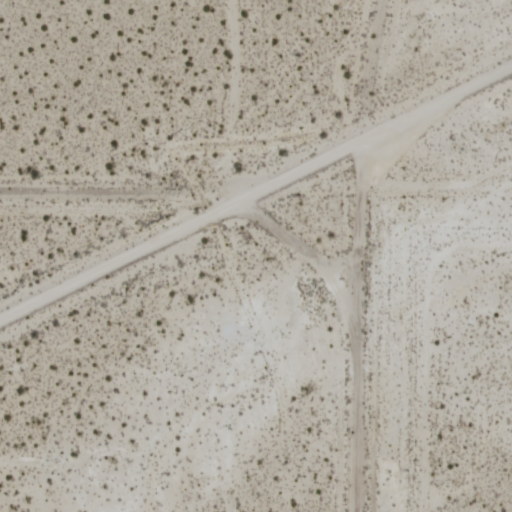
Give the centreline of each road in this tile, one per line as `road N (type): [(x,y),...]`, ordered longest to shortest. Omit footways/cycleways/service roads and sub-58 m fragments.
road 1 (residential): [(511,67),(0,321)]
road 2 (residential): [(235,204),(310,244),(343,291),(355,346),(353,511)]
road 3 (track): [(235,204),(0,200)]
